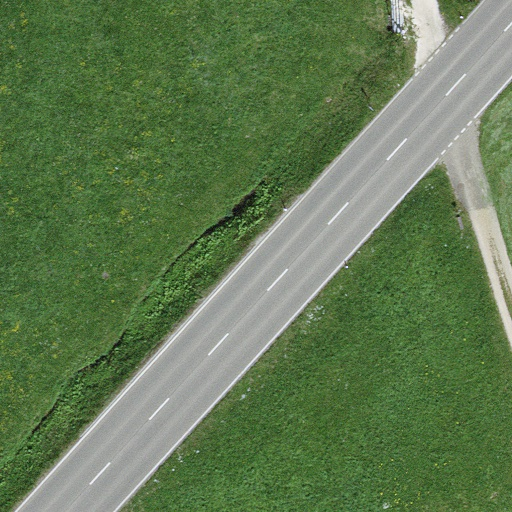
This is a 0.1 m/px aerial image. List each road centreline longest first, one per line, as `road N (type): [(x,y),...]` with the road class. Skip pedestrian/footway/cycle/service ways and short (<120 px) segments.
road 1 (primary): [(62,511),(511,20)]
road 2 (track): [(425,0),(511,322)]
